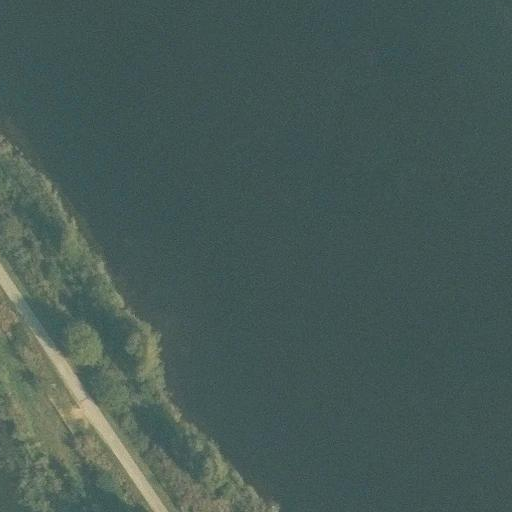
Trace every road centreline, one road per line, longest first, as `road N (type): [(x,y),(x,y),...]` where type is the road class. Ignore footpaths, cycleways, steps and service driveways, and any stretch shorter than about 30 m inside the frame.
road 1 (unclassified): [(149,511),(0,283)]
road 2 (track): [(0,353),(68,459)]
